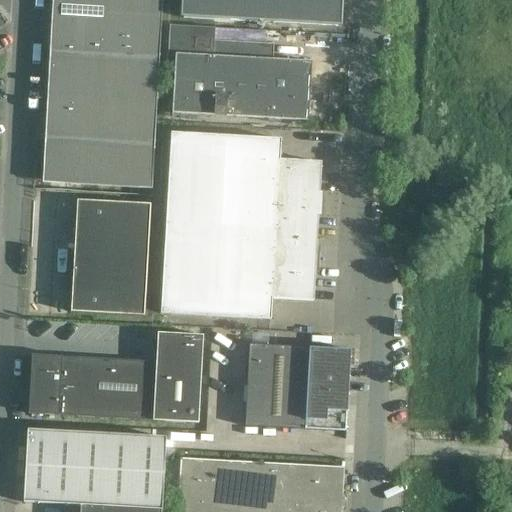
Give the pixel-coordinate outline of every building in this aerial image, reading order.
[(179,19),(275,25),(279,21),(279,0),(52,0),(42,184),(151,190),(162,0),(175,0),(180,0),(179,19)] [(341,28),(342,0),(279,0),(279,21),(275,25),(341,28)] [(217,29),(170,26),(169,54),(167,54),(166,72),(174,72),(172,115),(307,122),(310,63),(280,61),(281,44),(216,41),(217,29)] [(167,199),(160,315),(270,321),(271,300),(313,303),(318,218),(321,218),(323,194),(319,193),(319,191),(321,164),(279,161),(281,141),(170,134),(167,199)] [(97,315),(144,318),(150,206),(76,202),(70,313),(97,315)] [(31,359),(28,415),(198,425),(203,337),(159,334),(157,334),(155,363),(31,356),(31,359)] [(249,346),(246,386),(348,392),(351,351),(310,349),(249,346)] [(246,386),(244,427),(346,433),(348,392),(246,386)] [(80,507),(79,511),(160,511),(161,511),(165,439),(27,431),(23,504),(80,507)] [(177,511),(340,511),(337,507),(338,499),(342,496),(344,469),(180,460),(177,511)]
